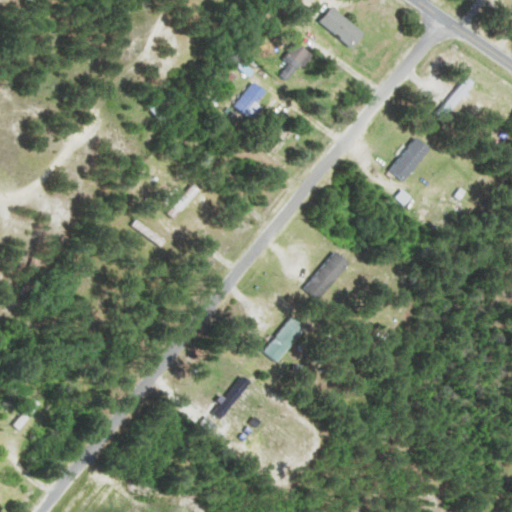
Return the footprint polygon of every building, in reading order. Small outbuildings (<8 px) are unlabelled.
[(46,6),(39,0),(25,0),(38,13),(46,6)] [(367,32),(334,7),(322,22),(355,48),(367,32)] [(292,81),(314,54),(301,43),(279,70),(292,81)] [(477,83),(468,76),(438,112),(447,119),(477,83)] [(237,106),(251,116),(270,92),(257,81),(237,106)] [(172,121),(146,89),(139,95),(165,127),(172,121)] [(216,155),(221,147),(230,153),(237,141),(222,132),(210,151),(216,155)] [(406,181),(433,148),(418,136),(392,170),(406,181)] [(145,224),(141,229),(162,245),(166,240),(145,224)] [(305,289),(320,302),(352,264),(337,251),(305,289)] [(23,293),(32,297),(47,262),(38,259),(23,293)] [(308,329),(294,316),(265,351),(279,363),(308,329)]
